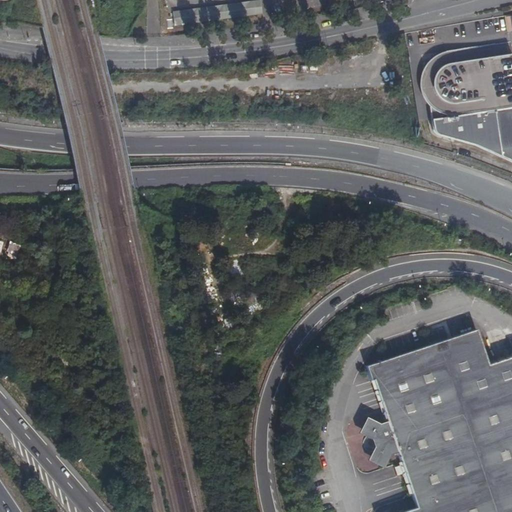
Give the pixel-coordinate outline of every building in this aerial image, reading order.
[(259,1),(172,13),(174,27),(261,14),(259,1)] [(422,55),(427,89),(511,75),(511,58),(510,42),(466,48),(422,55)] [(511,75),(427,89),(433,128),(434,129),(435,130),(436,132),(474,144),(511,161),(511,75)] [(117,101),(196,101),(195,91),(117,91),(117,101)] [(511,511),(511,352),(485,361),(475,329),(365,366),(370,381),(372,380),(388,428),(370,434),(376,450),(394,444),(415,507),(400,511),(511,511)]
